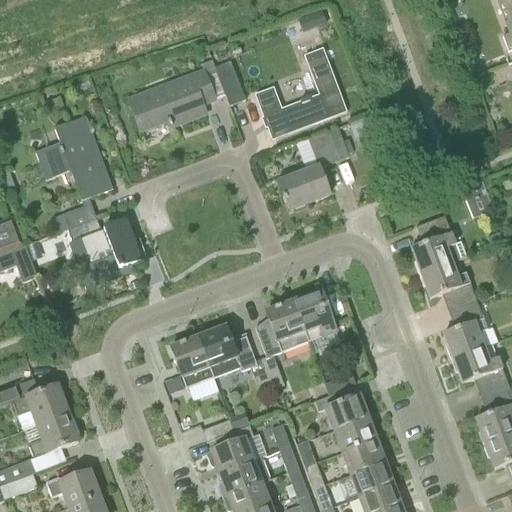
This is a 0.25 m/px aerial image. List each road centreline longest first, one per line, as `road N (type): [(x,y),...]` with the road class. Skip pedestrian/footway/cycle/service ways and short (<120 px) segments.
road 1 (residential): [(469,511),(373,263),(356,246),(336,245),(273,268)]
road 2 (residential): [(167,511),(109,359),(119,328),(273,268)]
